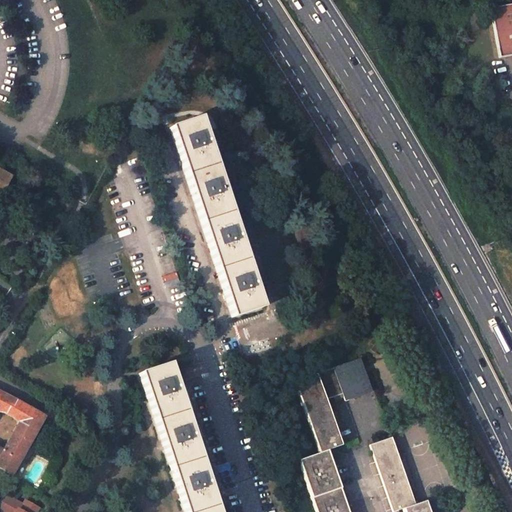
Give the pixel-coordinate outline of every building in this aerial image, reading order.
[(511,4),(489,8),(498,58),(511,55),(511,4)] [(232,319),(261,309),(261,308),(257,309),(252,296),(256,295),(250,275),(246,276),(237,248),(241,247),(235,228),(231,229),(226,216),(230,214),(229,212),(226,214),(222,201),(225,200),(223,194),(221,187),(219,181),(216,182),(211,169),(215,168),(214,166),(210,167),(207,154),(210,153),(208,148),(206,139),(204,134),(200,135),(195,121),(199,120),(199,118),(170,128),(232,319)] [(200,135),(204,134),(199,120),(195,121),(200,135)] [(216,182),(219,181),(215,168),(211,169),(216,182)] [(0,191),(1,192),(11,176),(0,169),(0,191)] [(231,229),(235,228),(230,214),(226,216),(231,229)] [(246,276),(250,275),(241,247),(237,248),(246,276)] [(257,309),(261,308),(256,295),(252,296),(257,309)] [(321,351),(328,371),(333,369),(326,350),(321,351)] [(357,360),(333,369),(328,371),(294,383),(306,416),(319,454),(298,461),(315,511),(346,511),(326,451),(340,446),(325,401),(342,395),(344,401),(368,394),(357,360)] [(212,511),(207,494),(210,493),(204,474),(200,475),(195,461),(199,460),(198,459),(195,460),(191,446),(194,445),(193,440),(190,432),(188,426),(185,427),(180,414),(184,413),(184,412),(180,413),(176,400),(180,399),(178,394),(175,385),(173,379),(170,381),(165,366),(168,365),(168,364),(139,374),(183,511),(212,511)] [(170,381),(173,379),(168,365),(165,366),(170,381)] [(0,412),(4,414),(13,399),(0,392),(0,412)] [(13,399),(4,414),(19,423),(3,451),(0,449),(0,470),(11,477),(44,417),(13,399)] [(426,511),(424,502),(414,506),(391,438),(369,446),(391,511),(395,511),(397,511),(402,509),(402,511),(426,511)] [(200,475),(204,474),(199,460),(195,461),(200,475)] [(32,511),(35,507),(5,492),(0,502),(0,511),(32,511)] [(212,511),(215,511),(210,493),(207,494),(212,511)]
